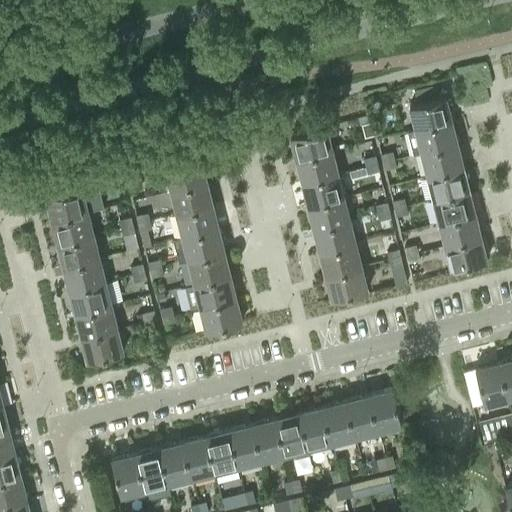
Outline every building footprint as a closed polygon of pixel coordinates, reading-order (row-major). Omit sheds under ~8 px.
[(409,103),(415,127),(452,118),(446,94),(409,103)] [(452,118),(415,127),(421,150),(458,141),(452,118)] [(378,119),(370,121),(373,133),(381,131),(378,119)] [(365,135),(373,133),(370,121),(362,123),(365,135)] [(290,133),(296,157),(333,148),(327,124),(290,133)] [(458,141),(421,150),(427,174),(464,165),(458,141)] [(333,148),(296,157),(302,180),(339,171),(333,148)] [(381,152),(383,160),(395,157),(393,149),(381,152)] [(375,154),(363,157),(365,164),(377,161),(375,154)] [(165,164),(171,188),(207,179),(201,155),(165,164)] [(395,157),(383,160),(385,168),(397,165),(395,157)] [(377,161),(365,164),(367,173),(379,169),(377,161)] [(464,165),(427,174),(433,197),(470,188),(464,165)] [(339,171),(302,180),(308,203),(345,194),(339,171)] [(207,179),(171,188),(177,212),(213,202),(207,179)] [(133,181),(125,182),(128,194),(136,192),(133,181)] [(120,196),(128,194),(125,182),(117,184),(120,196)] [(46,194),(52,218),(88,209),(82,185),(46,194)] [(470,188),(433,197),(438,220),(475,211),(470,188)] [(345,194),(308,203),(314,227),(350,218),(345,194)] [(393,199),(395,207),(407,204),(405,196),(393,199)] [(375,203),(377,211),(389,208),(387,200),(375,203)] [(213,202),(177,212),(182,235),(219,226),(213,202)] [(407,204),(395,207),(397,214),(409,211),(407,204)] [(389,208),(377,211),(379,219),(391,216),(389,208)] [(88,209),(52,218),(57,241),(94,232),(88,209)] [(137,213),(138,221),(150,218),(148,211),(137,213)] [(475,211),(438,220),(444,243),(481,234),(475,211)] [(119,218),(121,225),(132,223),(130,215),(119,218)] [(150,218),(138,221),(140,229),(152,226),(150,218)] [(350,218),(314,227),(320,250),(356,241),(350,218)] [(132,223),(121,225),(123,233),(134,230),(132,223)] [(219,226),(182,235),(188,258),(225,249),(219,226)] [(94,232),(57,241),(63,264),(100,255),(94,232)] [(481,234),(444,243),(450,267),(487,258),(481,234)] [(356,241),(320,250),(325,273),(362,264),(356,241)] [(404,245),(406,253),(417,250),(415,243),(404,245)] [(398,247),(387,250),(389,257),(400,255),(398,247)] [(225,249),(188,258),(194,281),(231,272),(225,249)] [(417,250),(406,253),(408,261),(419,258),(417,250)] [(100,255),(63,264),(69,288),(106,279),(100,255)] [(400,255),(389,257),(391,265),(402,262),(400,255)] [(148,260),(150,268),(162,265),(160,257),(148,260)] [(130,264),(132,272),(144,269),(142,262),(130,264)] [(362,264),(325,273),(331,297),(368,288),(362,264)] [(162,265),(150,268),(152,276),(164,273),(162,265)] [(144,269),(132,272),(134,280),(146,277),(144,269)] [(231,272),(194,281),(200,305),(236,296),(231,272)] [(106,279),(69,288),(75,311),(111,302),(106,279)] [(236,296),(200,305),(206,329),(242,320),(236,296)] [(111,302),(75,311),(81,335),(117,325),(111,302)] [(160,307),(162,314),(173,311),(171,304),(160,307)] [(142,311),(144,319),(155,316),(154,308),(142,311)] [(173,311),(162,314),(164,322),(175,319),(173,311)] [(155,316),(144,319),(146,327),(157,324),(155,316)] [(117,325),(81,335),(87,359),(123,349),(117,325)] [(511,355),(499,359),(508,395),(511,394),(511,355)] [(484,401),(508,395),(499,359),(475,365),(476,367),(484,401)] [(476,367),(464,370),(473,404),(484,401),(476,367)] [(392,386),(368,392),(377,428),(401,422),(392,386)] [(368,392),(345,397),(354,434),(377,428),(368,392)] [(345,397),(322,403),(331,440),(354,434),(345,397)] [(322,403),(299,409),(308,446),(331,440),(322,403)] [(4,404),(0,404),(0,429),(9,427),(4,404)] [(299,409),(275,415),(284,452),(308,446),(299,409)] [(275,415),(252,421),(261,457),(284,452),(275,415)] [(252,421),(229,427),(238,463),(261,457),(252,421)] [(9,427),(0,429),(0,454),(15,450),(9,427)] [(229,427),(205,433),(214,469),(238,463),(229,427)] [(205,433),(182,438),(191,475),(214,469),(205,433)] [(182,438),(159,444),(168,481),(191,475),(182,438)] [(159,444),(135,450),(145,487),(168,481),(159,444)] [(15,450),(0,454),(0,478),(21,474),(15,450)] [(121,493),(145,487),(135,450),(111,456),(121,493)] [(392,453),(384,455),(387,466),(395,464),(392,453)] [(379,468),(387,466),(384,455),(376,457),(379,468)] [(345,464),(338,466),(341,478),(348,476),(345,464)] [(333,480),(341,478),(338,466),(330,468),(333,480)] [(397,470),(389,472),(391,484),(400,482),(397,470)] [(389,472),(380,474),(384,492),(393,490),(391,484),(389,472)] [(21,474),(0,478),(0,503),(27,497),(21,474)] [(299,476),(291,478),(294,490),(302,488),(299,476)] [(286,492),(294,490),(291,478),(283,480),(286,492)] [(350,482),(342,484),(345,496),(353,494),(350,482)] [(337,498),(345,496),(342,484),(334,486),(337,498)] [(252,488),(244,490),(247,502),(255,499),(252,488)] [(240,503),(247,502),(244,490),(237,492),(240,503)] [(303,494),(295,496),(298,507),(306,506),(303,494)] [(298,507),(295,496),(288,498),(291,509),(298,507)] [(30,511),(27,497),(0,503),(0,511),(30,511)] [(206,499),(198,501),(200,511),(205,511),(209,511),(206,499)] [(200,511),(198,501),(190,503),(192,511),(200,511)]
